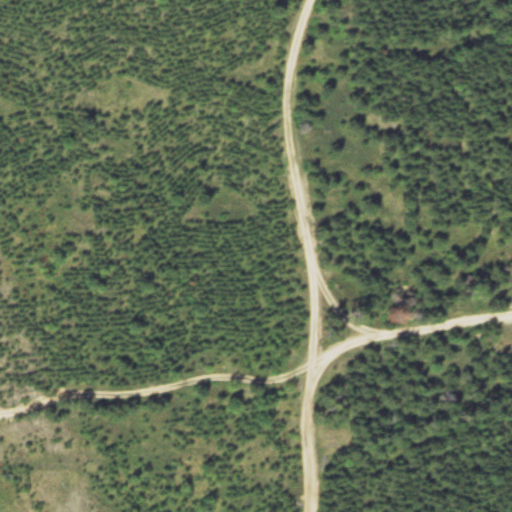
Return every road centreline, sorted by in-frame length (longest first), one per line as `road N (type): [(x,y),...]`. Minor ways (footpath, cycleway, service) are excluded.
road 1 (track): [(0,411),(313,378),(432,327),(511,308)]
road 2 (track): [(315,511),(308,442),(319,315),(290,112),(295,56),(314,0)]
